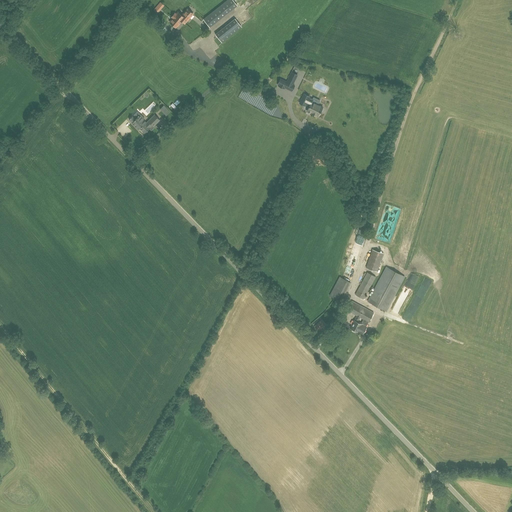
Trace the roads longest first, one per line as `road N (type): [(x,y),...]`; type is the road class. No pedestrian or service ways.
road 1 (unclassified): [(474,511),(0,23)]
road 2 (track): [(153,511),(0,324)]
